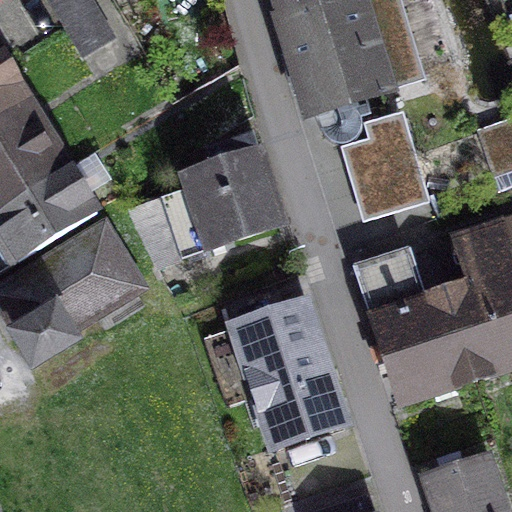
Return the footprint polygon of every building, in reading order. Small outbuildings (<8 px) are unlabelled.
[(90,0),(47,0),(84,60),(115,41),(90,0)] [(398,0),(273,0),(310,117),(423,83),(398,0)] [(0,58),(0,121),(27,103),(0,58)] [(0,211),(68,169),(27,103),(0,121),(0,211)] [(352,150),(373,220),(426,204),(401,119),(368,129),(372,144),(352,150)] [(511,123),(479,135),(488,161),(511,152),(511,123)] [(131,215),(158,268),(279,229),(266,188),(262,175),(251,143),(210,157),(216,172),(189,181),(193,193),(131,215)] [(511,173),(511,152),(488,161),(495,180),(511,173)] [(0,276),(97,216),(68,169),(0,211),(0,276)] [(266,188),(276,184),(272,172),(262,175),(266,188)] [(511,224),(455,244),(470,290),(446,297),(474,384),(511,371),(511,224)] [(70,345),(66,339),(143,292),(105,229),(0,292),(0,308),(35,366),(70,345)] [(388,362),(402,407),(474,384),(446,297),(423,305),(408,259),(359,275),(384,350),(373,354),(377,366),(388,362)] [(232,330),(273,453),(347,428),(306,306),(232,330)] [(503,511),(488,463),(427,483),(436,511),(503,511)]
